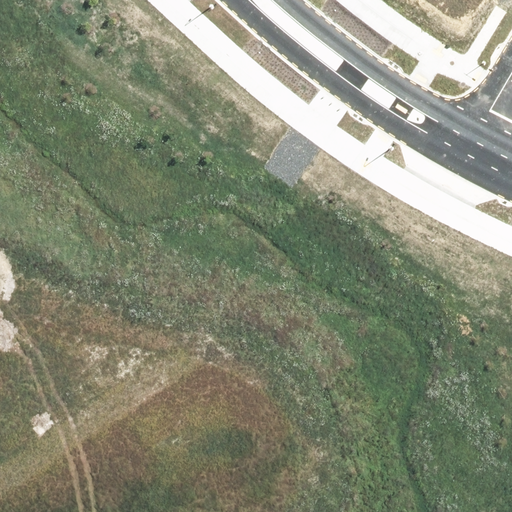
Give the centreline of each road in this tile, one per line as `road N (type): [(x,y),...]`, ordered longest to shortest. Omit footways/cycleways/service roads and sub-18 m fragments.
road 1 (residential): [(460,163),(347,92),(235,0)]
road 2 (residential): [(288,0),(357,57),(478,132)]
